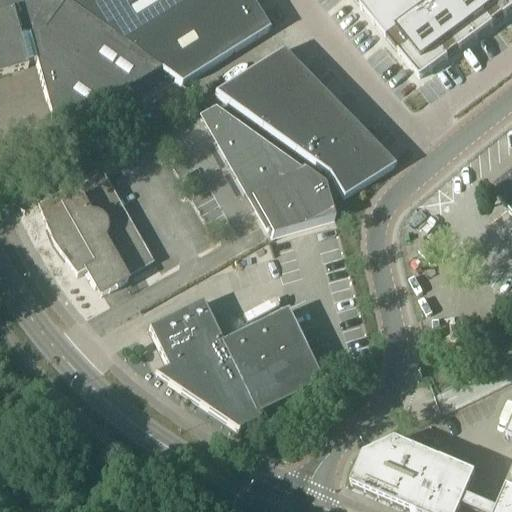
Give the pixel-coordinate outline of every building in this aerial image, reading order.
[(160,73),(64,5),(57,0),(0,0),(0,76),(28,69),(27,67),(36,65),(55,135),(56,135),(160,73)] [(71,0),(65,4),(130,51),(210,0),(71,0)] [(248,0),(210,0),(130,51),(160,73),(161,73),(160,73),(174,83),(175,84),(181,88),(268,34),(270,33),(248,0)] [(511,0),(352,0),(361,10),(360,10),(387,42),(399,55),(398,56),(420,82),(448,61),(448,60),(459,52),(459,53),(493,28),(493,27),(504,19),(504,20),(511,14),(511,0)] [(310,83),(281,53),(280,54),(281,54),(214,96),(214,97),(249,122),(310,83)] [(338,111),(310,83),(249,122),(283,146),(338,111)] [(303,174),(216,111),(202,119),(250,203),(303,174)] [(338,111),(283,146),(317,170),(366,140),(338,111)] [(395,170),(366,140),(317,170),(327,178),(343,202),(394,170),(394,171),(395,170)] [(303,174),(250,203),(272,241),(334,223),(324,189),(303,174)] [(511,174),(509,176),(491,191),(511,218),(511,235),(508,239),(511,243),(511,174)] [(60,201),(59,200),(37,212),(38,213),(40,212),(54,248),(77,278),(75,279),(76,280),(86,274),(95,290),(93,291),(94,292),(112,282),(117,290),(127,284),(122,276),(147,262),(124,220),(123,220),(122,219),(120,220),(116,213),(118,212),(99,177),(73,192),(78,200),(62,209),(58,202),(60,201)] [(259,423),(257,418),(322,387),(287,314),(221,345),(202,305),(148,332),(167,371),(156,377),(155,376),(154,378),(238,434),(239,433),(238,433),(259,423)] [(440,462),(395,442),(363,458),(350,488),(407,511),(460,511),(461,509),(467,511),(511,511),(511,424),(506,439),(511,442),(511,479),(511,481),(511,492),(507,490),(497,511),(495,511),(466,499),(475,477),(440,461),(440,462)]
